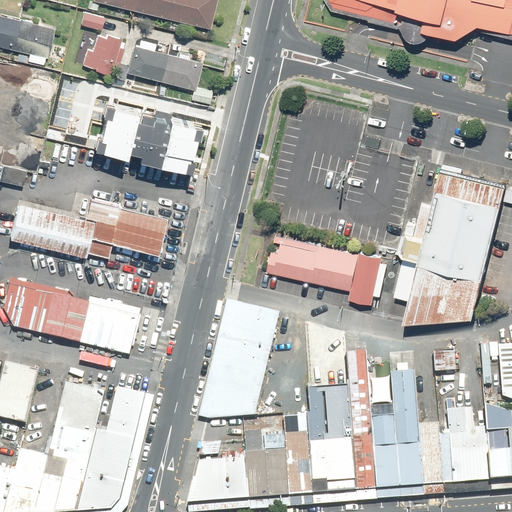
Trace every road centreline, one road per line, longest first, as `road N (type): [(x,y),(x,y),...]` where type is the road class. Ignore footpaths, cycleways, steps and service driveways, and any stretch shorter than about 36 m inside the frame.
road 1 (unclassified): [(261,59),(162,465)]
road 2 (unclassified): [(511,116),(334,69)]
